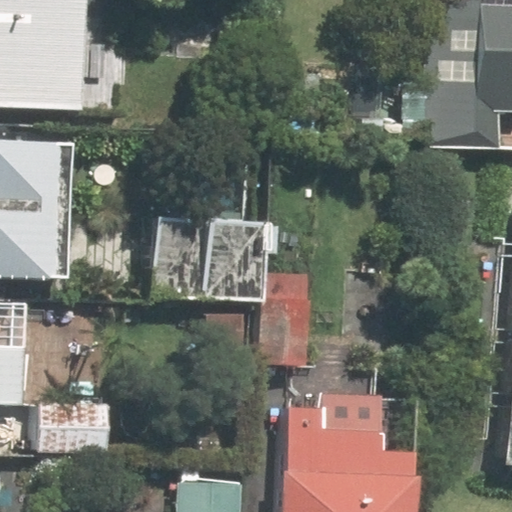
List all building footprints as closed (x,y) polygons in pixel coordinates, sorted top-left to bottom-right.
[(0,0),(0,115),(62,118),(67,0),(0,0)] [(511,0),(466,0),(466,7),(426,5),(420,144),(474,146),(476,103),(511,104),(511,0)] [(511,193),(499,193),(478,469),(511,471),(511,193)] [(235,222),(140,219),(136,294),(231,297),(235,222)] [(247,296),(244,365),(289,368),(292,298),(247,296)] [(26,403),(24,450),(92,454),(94,406),(26,403)] [(321,435),(322,414),(284,412),(284,418),(272,418),(268,483),(265,483),(264,510),(263,511),(386,511),(387,488),(382,488),(384,461),(359,461),(361,437),(321,435)] [(171,480),(169,511),(225,511),(227,482),(171,480)]
